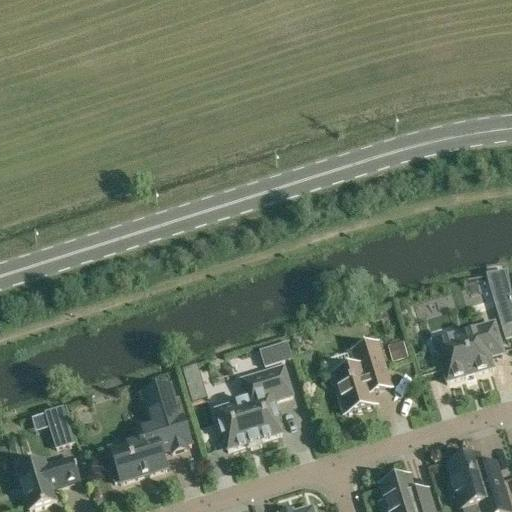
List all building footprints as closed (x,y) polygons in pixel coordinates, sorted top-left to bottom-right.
[(438,354),(447,384),(446,384),(447,386),(494,372),(490,361),(503,357),(494,326),(433,344),(436,355),(438,354)] [(292,362),(287,347),(260,355),(265,371),(292,362)] [(391,391),(377,347),(353,355),(357,371),(333,378),(345,418),(375,408),(372,397),(391,391)] [(258,401),(218,414),(217,414),(215,414),(217,420),(213,421),(219,439),(223,438),(228,454),(282,437),(281,435),(281,436),(272,406),(293,399),(284,370),(252,380),(258,401)] [(191,447),(178,403),(175,404),(170,388),(169,389),(143,397),(142,397),(143,399),(147,412),(152,428),(137,433),(140,445),(126,449),(126,446),(110,451),(112,457),(116,470),(110,472),(115,486),(120,485),(121,487),(167,473),(162,456),(171,453),(172,456),(187,452),(186,448),(191,447)] [(57,452),(74,446),(67,425),(50,431),(57,452)] [(481,511),(509,511),(495,466),(481,471),(478,460),(448,469),(453,486),(449,487),(453,500),(457,498),(461,511),(464,511),(480,507),(481,511)] [(44,463),(16,472),(28,511),(38,511),(57,506),(52,491),(58,490),(59,493),(81,486),(73,461),(46,470),(44,463)] [(432,511),(427,494),(414,498),(409,481),(380,490),(385,506),(381,507),(382,511),(432,511)]
